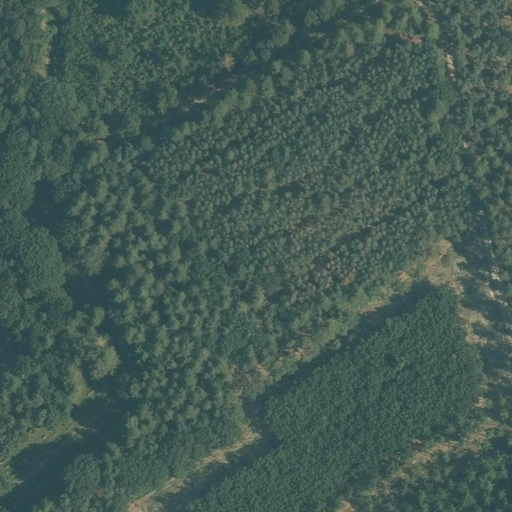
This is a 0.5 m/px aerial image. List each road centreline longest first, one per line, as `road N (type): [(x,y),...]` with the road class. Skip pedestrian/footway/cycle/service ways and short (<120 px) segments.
road 1 (track): [(127,509),(239,439),(236,325),(231,303),(107,152)]
road 2 (track): [(420,0),(448,47),(465,157),(511,343)]
road 3 (track): [(378,0),(107,152)]
road 4 (track): [(107,152),(0,24)]
